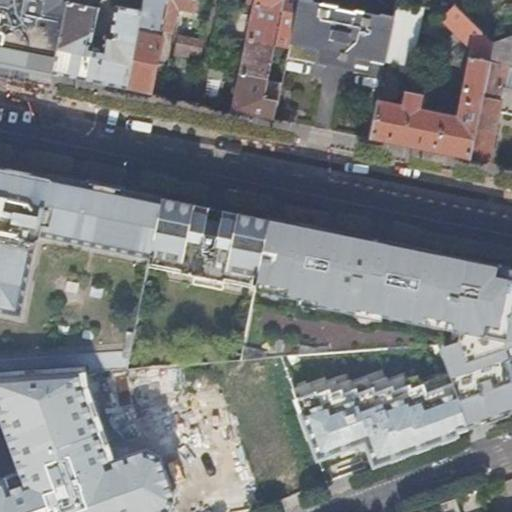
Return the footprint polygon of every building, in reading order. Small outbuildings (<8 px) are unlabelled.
[(0,0),(0,62),(52,73),(67,1),(60,0),(0,0)] [(162,31),(172,33),(178,6),(195,9),(197,0),(144,0),(142,12),(139,24),(160,29),(163,29),(162,31)] [(256,0),(255,5),(283,10),(285,0),(256,0)] [(287,56),(384,76),(386,65),(387,61),(395,24),(302,0),(298,0),(296,13),(289,47),(287,56)] [(52,73),(126,88),(139,24),(142,12),(118,7),(112,34),(107,33),(103,50),(91,48),(99,8),(67,1),(52,73)] [(395,24),(387,61),(412,66),(425,8),(399,2),(395,24)] [(372,137),(471,157),(490,60),(494,41),(455,3),(442,17),(472,48),(458,116),(421,109),(424,94),(406,90),(403,105),(379,100),(372,137)] [(276,45),(289,47),(296,13),(283,10),(255,5),(248,39),(276,45)] [(126,88),(150,93),(163,35),(159,34),(160,29),(139,24),(126,88)] [(189,56),(190,52),(194,37),(180,34),(176,54),(189,56)] [(507,65),(511,65),(511,34),(494,41),(490,60),(507,63),(507,65)] [(190,52),(201,54),(204,39),(194,37),(190,52)] [(269,79),(276,45),(248,39),(241,73),(269,79)] [(499,110),(511,112),(511,65),(507,65),(507,63),(490,60),(471,157),(489,161),(499,110)] [(233,109),(274,118),(282,81),(269,79),(241,73),(233,109)] [(38,236),(150,257),(162,198),(16,169),(0,165),(0,314),(22,319),(38,236)] [(259,278),(270,221),(221,211),(219,223),(206,220),(208,208),(200,206),(188,204),(162,198),(150,257),(148,267),(256,288),(257,283),(258,278),(259,278)] [(444,362),(469,430),(511,414),(511,367),(511,364),(511,363),(511,270),(369,241),(270,221),(259,278),(258,278),(257,283),(289,289),(287,295),(318,301),(317,305),(355,313),(356,309),(421,322),(422,316),(447,321),(451,325),(454,322),(460,329),(457,342),(449,344),(452,353),(442,356),(444,362)] [(0,377),(23,376),(39,375),(49,374),(61,373),(74,372),(128,368),(148,267),(150,257),(38,236),(22,319),(0,314),(0,377)] [(442,356),(439,346),(429,347),(431,367),(433,366),(444,362),(442,356)] [(429,347),(387,350),(397,379),(414,373),(421,392),(440,385),(433,366),(431,367),(429,347)] [(189,395),(178,364),(150,366),(150,369),(85,374),(87,399),(135,397),(160,405),(189,395)] [(253,426),(289,417),(277,368),(241,377),(253,426)] [(62,382),(61,373),(49,374),(39,375),(40,385),(62,382)] [(40,385),(39,375),(23,376),(27,386),(40,385)] [(27,386),(23,376),(0,377),(0,386),(7,387),(8,401),(32,400),(27,386)] [(422,447),(435,442),(426,416),(412,421),(422,447)] [(115,482),(125,511),(129,511),(140,508),(141,511),(192,493),(175,445),(152,453),(156,465),(128,475),(129,478),(115,482)] [(125,511),(115,482),(112,475),(65,492),(71,511),(125,511)] [(71,511),(65,492),(61,482),(25,495),(30,510),(24,511),(71,511)] [(15,499),(19,511),(24,511),(30,510),(25,495),(15,499)] [(460,511),(455,498),(441,503),(444,511),(460,511)]
